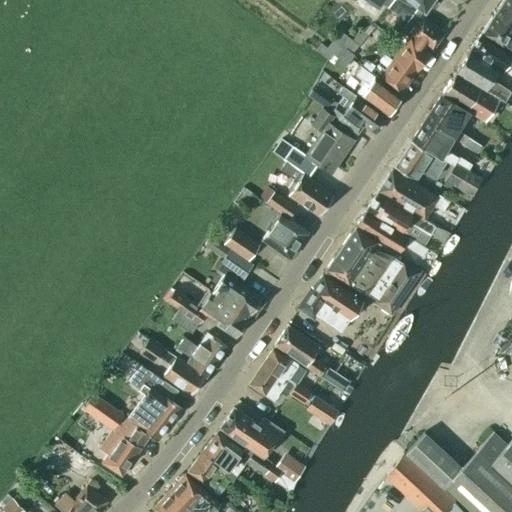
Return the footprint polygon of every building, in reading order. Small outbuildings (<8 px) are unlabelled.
[(420,17),(432,0),(358,0),(357,2),(357,6),(366,12),(371,11),(373,8),(376,9),(382,0),(390,0),(389,3),(385,7),(405,21),(405,20),(407,22),(404,26),(411,32),(421,18),(420,17)] [(511,0),(501,0),(481,32),(511,50),(511,0)] [(405,40),(426,55),(430,49),(443,31),(422,17),(421,18),(405,40)] [(367,34),(360,29),(352,39),(349,37),(344,43),(341,41),(333,50),(328,46),(327,47),(321,43),(315,50),(328,60),(330,58),(343,69),(355,55),(345,48),(346,47),(352,52),(367,34)] [(511,54),(511,50),(481,32),(469,49),(498,67),(503,69),(511,75),(511,65),(507,62),(511,54)] [(426,55),(405,40),(379,77),(400,94),(425,56),(426,55)] [(455,71),(500,97),(503,99),(509,90),(491,79),(498,67),(469,49),(455,71)] [(360,93),(387,113),(399,95),(361,65),(355,74),(368,84),(360,93)] [(440,93),(469,110),(485,119),(500,97),(455,71),(440,93)] [(328,111),(334,115),(356,132),(362,123),(374,132),(385,116),(344,85),(339,91),(346,96),(341,105),(335,101),(328,111)] [(469,110),(440,93),(423,119),(475,151),(479,144),(459,132),(458,134),(455,132),(469,110)] [(334,115),(328,111),(322,108),(311,124),(321,130),(306,153),(331,171),(353,139),(329,123),(334,115)] [(410,140),(443,161),(450,165),(452,161),(464,169),(468,162),(457,155),(456,156),(444,149),(450,140),(421,122),(410,140)] [(443,161),(410,140),(393,166),(413,178),(421,168),(434,176),(443,161)] [(315,165),(292,150),(286,146),(279,156),(285,160),(279,168),(297,180),(295,181),(291,181),(287,187),(289,191),(287,193),(318,215),(332,194),(307,177),(308,175),(315,165)] [(470,196),(480,179),(454,163),(444,180),(470,196)] [(377,191),(424,218),(432,205),(443,211),(449,200),(436,192),(434,195),(391,169),(377,191)] [(266,203),(280,213),(281,211),(289,217),(297,205),(275,190),(266,203)] [(435,225),(424,218),(377,191),(365,210),(423,244),(430,233),(442,241),(448,231),(435,225)] [(427,247),(423,244),(365,210),(354,226),(396,252),(397,252),(402,243),(421,254),(427,247)] [(288,217),(289,217),(281,211),(280,213),(262,237),(288,257),(307,231),(288,217)] [(259,242),(234,226),(223,243),(247,259),(259,242)] [(396,252),(354,226),(325,268),(366,294),(372,299),(371,301),(390,314),(420,269),(395,253),(396,252)] [(229,248),(228,249),(209,235),(203,244),(222,257),(219,262),(241,278),(251,264),(229,248)] [(209,292),(248,316),(260,297),(222,272),(209,292)] [(362,301),(322,273),(299,306),(311,315),(314,313),(340,331),(348,318),(349,319),(362,301)] [(248,316),(209,292),(200,305),(185,296),(173,288),(165,300),(177,308),(176,309),(196,322),(202,313),(235,336),(248,316)] [(190,330),(196,322),(176,309),(171,317),(190,330)] [(318,346),(287,324),(274,344),(319,375),(325,367),(311,357),(318,346)] [(205,331),(196,344),(195,346),(215,360),(226,345),(205,331)] [(205,375),(215,360),(195,346),(196,344),(183,335),(176,344),(188,356),(185,360),(205,375)] [(204,376),(175,356),(148,338),(138,351),(154,362),(158,355),(170,364),(163,374),(191,394),(204,376)] [(259,366),(284,382),(296,364),(288,358),(287,359),(271,348),(259,366)] [(179,391),(160,378),(139,364),(128,381),(138,389),(143,383),(150,388),(129,418),(157,439),(181,406),(173,400),(179,391)] [(284,382),(259,366),(248,383),(272,400),(284,382)] [(344,379),(327,369),(323,376),(339,387),(344,379)] [(110,392),(98,383),(92,392),(104,400),(110,392)] [(303,401),(309,393),(294,383),(288,391),(303,401)] [(92,393),(82,408),(98,419),(101,415),(115,425),(109,433),(137,452),(149,434),(122,414),(123,413),(105,401),(92,393)] [(329,422),(337,410),(313,395),(305,407),(329,422)] [(252,420),(233,407),(219,427),(252,450),(264,432),(271,437),(277,427),(257,413),(252,420)] [(493,431),(477,450),(461,467),(423,431),(404,452),(442,487),(444,485),(472,511),(511,511),(511,438),(507,443),(493,431)] [(201,451),(225,469),(239,451),(216,432),(201,451)] [(109,433),(96,451),(104,456),(102,459),(120,475),(137,452),(109,433)] [(93,463),(65,448),(61,457),(59,456),(55,464),(84,479),(93,463)] [(209,490),(225,469),(201,451),(186,470),(209,490)] [(273,466),(251,451),(244,461),(274,481),(281,471),(273,466)] [(283,452),(273,466),(281,471),(293,480),(303,466),(283,452)] [(463,511),(454,501),(402,452),(385,473),(421,507),(417,511),(463,511)] [(184,473),(168,490),(193,511),(211,511),(217,505),(204,494),(205,492),(184,473)] [(231,483),(240,490),(246,495),(251,488),(246,483),(244,482),(237,476),(235,479),(234,479),(234,480),(231,483)] [(90,478),(86,483),(61,511),(95,511),(106,500),(94,490),(99,485),(90,478)] [(193,511),(168,490),(152,508),(156,511),(193,511)] [(2,505),(10,511),(46,511),(44,511),(24,511),(10,497),(2,505)]
